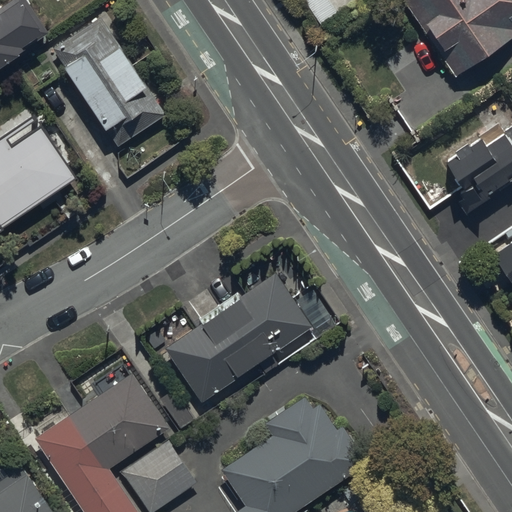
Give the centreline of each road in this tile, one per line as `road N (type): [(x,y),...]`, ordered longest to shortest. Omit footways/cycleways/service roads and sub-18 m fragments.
road 1 (secondary): [(300,137),(511,449)]
road 2 (residential): [(300,137),(0,329)]
road 3 (secondary): [(207,0),(300,137)]
